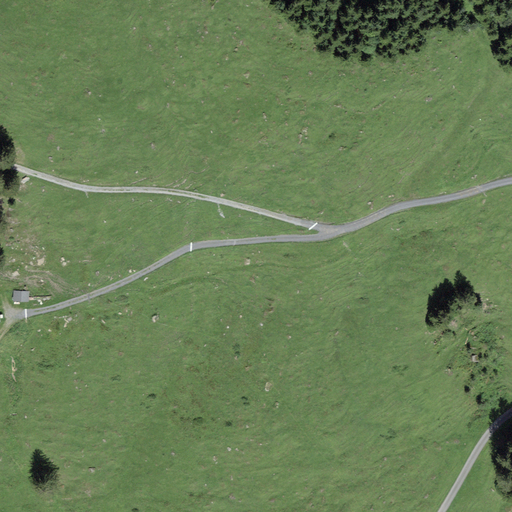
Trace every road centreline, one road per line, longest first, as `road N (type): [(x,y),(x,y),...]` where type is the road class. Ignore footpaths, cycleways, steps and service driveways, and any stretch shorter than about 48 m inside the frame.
road 1 (track): [(511,179),(328,228),(175,191),(73,185),(0,159)]
road 2 (track): [(0,333),(20,315),(103,290),(190,246),(320,237),(349,227)]
road 3 (residential): [(439,511),(484,437),(511,411)]
